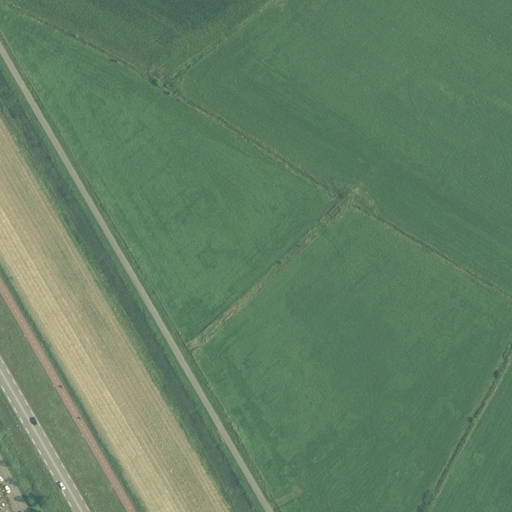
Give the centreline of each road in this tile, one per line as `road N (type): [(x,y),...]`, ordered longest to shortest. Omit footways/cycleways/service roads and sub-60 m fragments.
road 1 (unclassified): [(268,511),(0,48)]
road 2 (secondary): [(83,511),(0,366)]
